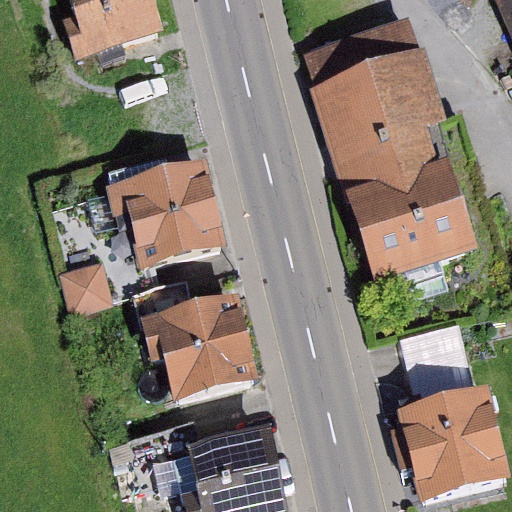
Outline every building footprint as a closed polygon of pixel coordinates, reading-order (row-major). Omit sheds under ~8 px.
[(169,32),(158,0),(71,0),(78,18),(63,23),(76,62),(169,32)] [(511,0),(498,0),(511,31),(511,0)] [(409,20),(302,54),(374,280),(477,247),(448,158),(437,162),(426,126),(449,118),(426,47),(418,47),(409,20)] [(203,163),(105,186),(113,218),(127,215),(141,270),(224,250),(203,163)] [(105,266),(63,277),(74,318),(115,307),(105,266)] [(187,285),(133,300),(151,363),(166,359),(176,398),(257,376),(233,291),(192,303),(187,285)] [(400,346),(415,408),(475,393),(460,331),(400,346)] [(415,408),(398,412),(402,428),(391,431),(401,471),(414,468),(423,503),(511,480),(488,389),(475,393),(415,408)] [(282,511),(264,428),(188,446),(195,478),(198,491),(179,495),(183,511),(282,511)] [(136,495),(195,478),(188,446),(184,432),(123,449),(136,495)]
